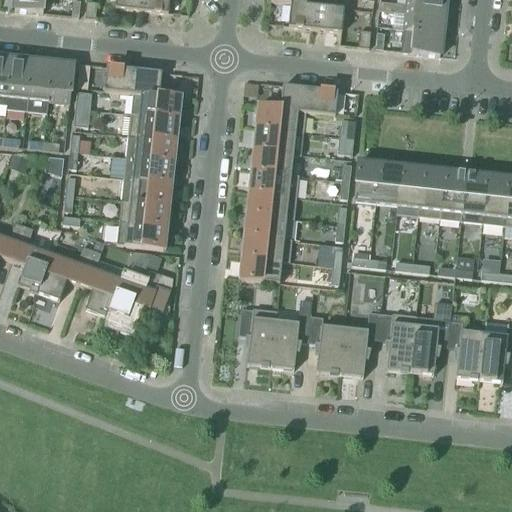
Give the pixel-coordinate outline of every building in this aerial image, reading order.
[(14,0),(13,15),(42,18),(43,8),(54,9),(54,0),(14,0)] [(115,0),(114,13),(140,15),(141,0),(115,0)] [(141,0),(140,15),(167,18),(168,0),(141,0)] [(269,0),(269,6),(289,9),(289,8),(305,9),(306,0),(269,0)] [(405,0),(405,9),(404,13),(445,18),(447,0),(405,0)] [(73,5),(71,20),(71,21),(79,22),(80,6),(73,5)] [(85,6),(84,14),(95,15),(96,7),(85,6)] [(392,7),(379,6),(378,15),(391,16),(392,7)] [(392,7),(391,16),(404,18),(404,13),(405,9),(392,7)] [(287,31),(313,34),(316,10),(305,9),(289,8),(289,9),(287,31)] [(316,10),(313,34),(340,37),(343,13),(316,10)] [(404,18),(402,33),(441,38),(441,39),(443,39),(445,18),(404,13),(404,18)] [(95,15),(84,14),(83,22),(94,24),(95,15)] [(441,38),(402,33),(399,57),(438,61),(441,39),(441,38)] [(358,35),(357,43),(369,44),(369,36),(358,35)] [(374,55),(395,56),(396,45),(391,39),(375,38),(374,55)] [(369,44),(357,43),(357,52),(368,53),(369,44)] [(0,62),(0,109),(5,110),(7,97),(10,63),(0,62)] [(5,112),(25,114),(31,66),(10,63),(7,97),(5,110),(5,112)] [(31,66),(25,114),(46,116),(47,107),(51,68),(31,66)] [(72,70),(51,68),(47,107),(68,109),(72,70)] [(103,95),(130,98),(133,74),(105,71),(103,95)] [(130,98),(139,99),(140,99),(158,101),(158,100),(160,77),(133,74),(130,98)] [(281,90),(278,113),(278,114),(296,116),(296,117),(304,117),(306,118),(308,93),(281,90)] [(336,96),(308,93),(306,118),(333,121),(336,96)] [(76,95),(74,113),(81,113),(83,96),(76,95)] [(83,96),(81,113),(89,114),(91,97),(83,96)] [(139,99),(137,119),(176,123),(178,104),(180,104),(180,103),(178,102),(158,100),(158,101),(140,99),(139,99)] [(255,112),(258,112),(255,132),(253,132),(253,133),(294,137),(302,138),(304,117),(296,117),(296,116),(278,114),(278,113),(258,111),(256,111),(255,112)] [(72,130),(80,130),(81,113),(74,113),(72,130)] [(81,113),(80,130),(87,131),(89,114),(81,113)] [(135,140),(174,144),(176,125),(178,125),(178,124),(176,124),(176,123),(137,119),(135,140)] [(340,125),(338,142),(345,143),(347,125),(340,125)] [(347,125),(345,143),(352,143),(354,126),(347,125)] [(251,154),(292,159),(294,137),(253,133),(255,134),(253,154),(251,154)] [(71,138),(69,155),(78,156),(79,139),(71,138)] [(127,139),(125,161),(171,166),(173,146),(176,147),(176,145),(174,145),(174,144),(135,140),(127,139)] [(336,159),(343,160),(345,143),(338,142),(336,159)] [(2,143),(1,150),(17,152),(17,145),(2,143)] [(345,143),(343,160),(351,160),(352,143),(345,143)] [(26,153),(41,155),(42,148),(27,146),(26,153)] [(42,148),(41,155),(57,157),(58,149),(42,148)] [(249,175),(249,176),(290,180),(292,159),(251,154),(251,155),(253,155),(251,175),(249,175)] [(78,156),(69,155),(68,173),(76,173),(78,156)] [(125,161),(122,182),(169,187),(171,168),(173,168),(173,167),(171,167),(171,166),(125,161)] [(44,176),(60,181),(62,163),(48,162),(44,176)] [(352,207),(375,209),(379,170),(356,168),(352,207)] [(342,169),(340,186),(348,187),(350,170),(342,169)] [(375,209),(396,211),(400,172),(379,170),(375,209)] [(416,221),(417,221),(422,175),(400,172),(396,211),(417,214),(416,221)] [(417,221),(438,224),(443,177),(422,175),(417,221)] [(246,197),(294,202),(296,181),(290,180),(249,176),(248,176),(251,177),(248,197),(246,197)] [(438,224),(460,226),(465,179),(443,177),(438,224)] [(460,226),(481,228),(486,182),(465,179),(460,226)] [(67,181),(65,198),(73,199),(75,182),(67,181)] [(122,182),(120,204),(167,209),(169,189),(171,190),(171,188),(169,188),(169,187),(122,182)] [(481,228),(502,231),(507,184),(486,182),(481,228)] [(502,231),(511,231),(511,184),(507,184),(502,231)] [(348,187),(340,186),(338,204),(346,204),(348,187)] [(244,218),(244,219),(285,223),(292,224),(294,202),(246,197),(246,198),(248,198),(246,218),(244,218)] [(73,199),(65,198),(63,215),(71,216),(73,199)] [(120,204),(118,225),(164,230),(166,211),(169,211),(169,210),(167,210),(167,209),(120,204)] [(337,212),(336,229),(344,230),(345,213),(337,212)] [(242,240),(283,245),(285,223),(244,219),(246,220),(244,240),(242,240)] [(68,229),(69,229),(79,230),(80,222),(63,220),(62,228),(68,229)] [(164,230),(118,225),(118,226),(115,249),(122,250),(162,254),(164,254),(164,253),(162,253),(164,232),(166,233),(166,231),(164,231),(164,230)] [(0,262),(10,266),(23,231),(14,227),(7,245),(0,242),(0,262)] [(344,230),(336,229),(334,246),(342,247),(344,230)] [(16,291),(37,298),(50,260),(26,251),(32,234),(23,231),(10,266),(23,270),(16,291)] [(239,261),(239,262),(280,266),(287,267),(290,245),(283,245),(242,240),(242,241),(244,241),(242,261),(239,261)] [(84,315),(105,322),(118,284),(94,276),(103,248),(94,245),(91,255),(78,290),(91,294),(84,315)] [(65,285),(78,290),(91,255),(81,251),(75,269),(50,260),(37,298),(58,306),(65,285)] [(333,255),(331,272),(339,273),(341,256),(333,255)] [(124,268),(144,275),(149,258),(128,256),(124,268)] [(280,266),(239,262),(241,262),(239,283),(237,282),(237,284),(239,284),(278,288),(280,266)] [(350,271),(367,272),(368,264),(351,262),(350,271)] [(368,264),(367,272),(384,274),(385,266),(368,264)] [(393,275),(410,277),(411,269),(394,267),(393,275)] [(411,269),(410,277),(427,279),(428,271),(411,269)] [(339,273),(331,272),(329,289),(337,290),(339,273)] [(436,280),(453,282),(454,274),(437,272),(436,280)] [(454,274),(453,282),(470,284),(471,275),(454,274)] [(118,284),(105,322),(126,330),(133,309),(147,314),(159,279),(149,276),(143,293),(118,284)] [(480,285),(497,286),(497,278),(480,276),(480,285)] [(511,279),(497,278),(497,286),(511,288),(511,279)] [(245,370),(269,372),(275,316),(251,314),(251,315),(240,314),(237,341),(244,341),(244,352),(247,352),(245,370)] [(300,348),(307,348),(309,321),(297,320),(296,328),(275,326),(276,316),(275,316),(269,372),(292,375),(294,358),(297,358),(300,348)] [(370,345),(377,346),(380,319),(368,317),(366,336),(343,333),(338,380),(362,383),(365,355),(368,355),(370,345)] [(385,375),(408,378),(414,321),(391,319),(391,320),(380,319),(377,346),(383,347),(384,357),(387,357),(385,375)] [(315,377),(338,380),(343,333),(321,331),(322,323),(309,321),(307,348),(313,349),(313,360),(316,360),(315,377)] [(439,352),(446,353),(449,326),(437,325),(436,333),(414,331),(415,321),(414,321),(408,378),(432,380),(434,363),(437,363),(439,352)] [(454,382),(478,385),(482,338),(460,336),(461,328),(449,326),(446,353),(453,354),(453,365),(456,365),(454,382)] [(508,360),(511,360),(511,333),(506,332),(505,341),(482,338),(478,385),(501,387),(503,370),(506,370),(508,360)]
